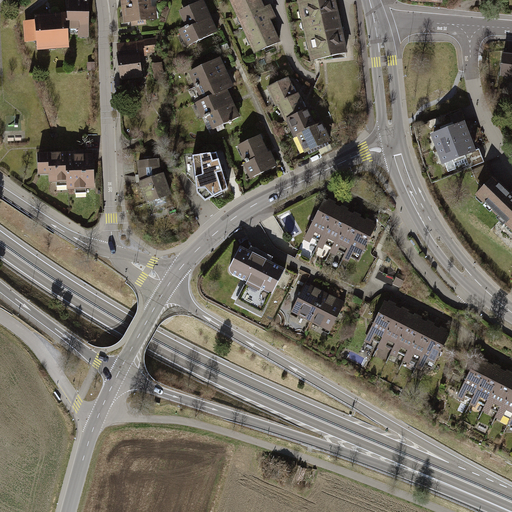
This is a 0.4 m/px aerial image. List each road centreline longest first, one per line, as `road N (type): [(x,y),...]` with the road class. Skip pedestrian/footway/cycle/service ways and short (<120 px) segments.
road 1 (trunk): [(0,249),(111,323),(211,376),(511,507)]
road 2 (trunk): [(492,485),(159,337),(0,235)]
road 3 (trunk): [(118,374),(511,509)]
road 4 (trunk): [(492,485),(203,315),(168,284)]
road 5 (track): [(99,413),(218,429),(446,511)]
road 6 (tertiary): [(168,284),(243,211),(350,158),(394,148)]
road 7 (residential): [(101,0),(112,250)]
road 8 (tertiary): [(511,312),(443,247),(394,148)]
road 9 (residential): [(470,27),(474,84),(511,168)]
road 10 (trunk): [(0,286),(118,374)]
road 11 (residential): [(0,314),(40,348),(77,403),(97,418)]
road 12 (trunk): [(112,250),(81,241),(0,189)]
road 13 (tertiary): [(394,148),(377,27)]
